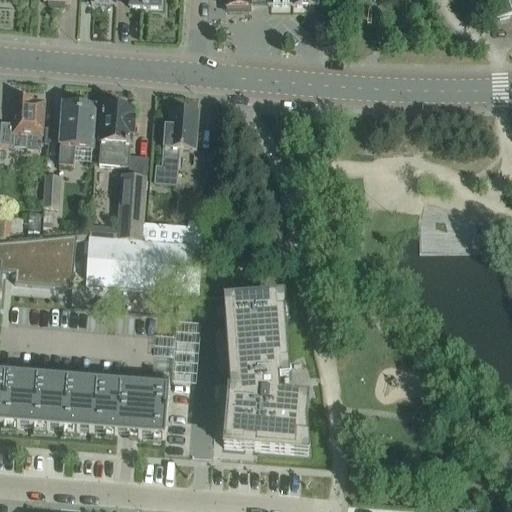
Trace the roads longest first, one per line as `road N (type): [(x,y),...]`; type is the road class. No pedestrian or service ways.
road 1 (residential): [(0,58),(196,77)]
road 2 (residential): [(319,511),(123,493)]
road 3 (residential): [(359,91),(196,77)]
road 4 (unclassified): [(511,90),(359,91)]
road 5 (residential): [(123,493),(0,484)]
